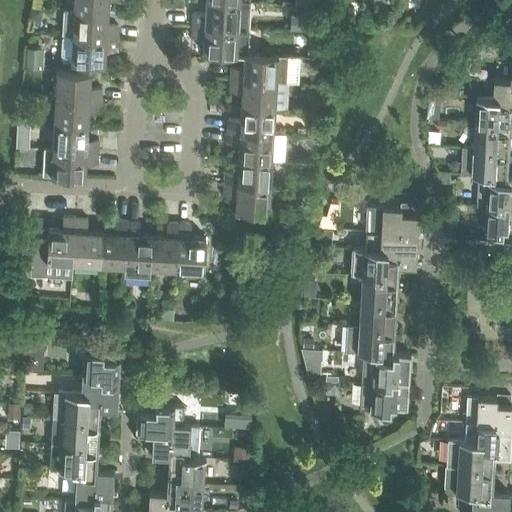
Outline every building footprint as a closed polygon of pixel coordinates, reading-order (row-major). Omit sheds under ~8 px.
[(74,0),(74,9),(107,12),(107,0),(74,0)] [(237,27),(238,1),(216,0),(205,0),(204,13),(193,12),(192,25),(237,27)] [(30,18),(39,18),(40,8),(30,8),(30,18)] [(74,9),(64,9),(62,35),(64,35),(72,36),(117,38),(118,25),(106,25),(107,12),(74,9)] [(399,11),(387,10),(387,18),(398,18),(399,11)] [(248,28),(237,27),(192,25),(191,36),(203,37),(202,52),(235,53),(235,52),(244,52),(247,53),(248,28)] [(117,38),(72,36),(64,35),(62,37),(61,57),(64,61),(71,61),(70,70),(80,71),(80,62),(90,63),(104,64),(105,49),(117,50),(117,38)] [(28,47),(27,67),(43,68),(45,48),(28,47)] [(312,56),(320,56),(320,48),(311,48),(311,56),(312,56)] [(288,55),(247,53),(244,52),(243,67),(231,66),(230,79),(275,81),(276,80),(286,81),(288,55)] [(467,55),(466,73),(477,74),(479,58),(479,56),(467,55)] [(89,86),(90,63),(80,62),(80,71),(70,70),(57,69),(55,96),(100,99),(101,86),(89,86)] [(511,78),(497,78),(495,97),(497,97),(497,104),(511,104),(511,78)] [(274,107),(275,81),(230,79),(230,91),(242,91),(241,105),(274,107)] [(445,83),(445,92),(448,92),(457,93),(458,84),(456,84),(445,83)] [(497,97),(495,97),(478,95),(477,122),(495,123),(494,130),(511,130),(511,104),(497,104),(497,97)] [(99,111),(100,99),(55,96),(54,122),(87,124),(88,110),(99,111)] [(210,105),(209,113),(217,113),(217,105),(210,105)] [(272,133),(274,107),(241,105),(240,119),(228,118),(227,130),(272,133)] [(427,109),(426,117),(433,118),(439,119),(440,110),(433,110),(427,109)] [(446,128),(447,120),(438,120),(437,128),(446,128)] [(86,138),(87,124),(54,122),(52,148),(97,151),(98,138),(86,138)] [(511,130),(494,130),(495,123),(477,122),(475,147),(493,149),(493,155),(511,156),(511,132),(511,130)] [(271,159),(272,133),(227,130),(227,143),(239,143),(238,157),(271,159)] [(493,155),(493,149),(475,147),(474,154),(474,173),(480,174),(490,174),(490,180),(508,181),(509,174),(511,156),(493,155)] [(44,148),(43,174),(84,177),(85,162),(96,163),(97,151),(52,148),(44,148)] [(269,185),(271,159),(238,157),(237,171),(225,170),(224,182),(269,185)] [(511,174),(509,174),(508,181),(490,180),(490,174),(480,174),(478,203),(488,204),(488,205),(507,206),(507,200),(511,200),(511,174)] [(268,211),(269,185),(224,182),(223,194),(235,195),(235,209),(268,211)] [(511,226),(511,200),(507,200),(507,206),(488,205),(487,231),(506,232),(507,226),(511,226)] [(401,213),(401,206),(382,205),(381,226),(381,232),(399,233),(399,239),(417,240),(418,214),(401,213)] [(72,261),(75,217),(63,216),(62,228),(48,227),(46,259),(72,261)] [(86,229),(87,217),(75,217),(72,261),(98,263),(100,230),(86,229)] [(124,264),(127,220),(115,219),(114,231),(100,230),(98,263),(124,264)] [(138,232),(139,220),(127,220),(124,264),(124,275),(149,276),(149,266),(150,266),(152,233),(138,232)] [(176,267),(179,223),(166,222),(166,234),(152,233),(150,266),(176,267)] [(190,235),(191,224),(179,223),(176,267),(203,269),(205,236),(190,235)] [(319,228),(318,243),(331,244),(332,229),(319,228)] [(399,239),(399,233),(381,232),(379,250),(381,250),(381,257),(397,258),(397,264),(415,266),(417,240),(399,239)] [(379,250),(363,249),(353,248),(352,272),(361,273),(361,275),(379,276),(379,282),(396,283),(397,264),(397,258),(381,257),(381,250),(379,250)] [(311,263),(311,271),(323,271),(323,264),(311,263)] [(379,282),(379,276),(361,275),(360,300),(378,301),(377,307),(395,308),(396,283),(379,282)] [(304,279),(303,296),(314,297),(316,280),(304,279)] [(377,307),(378,301),(360,300),(358,325),(376,326),(375,332),(393,333),(395,308),(377,307)] [(164,310),(172,311),(173,302),(164,302),(164,310)] [(123,313),(135,314),(136,306),(124,306),(123,313)] [(376,326),(358,325),(347,324),(345,351),(364,352),(374,352),(373,357),(391,358),(391,351),(392,351),(393,333),(375,332),(376,326)] [(301,347),(318,349),(319,340),(302,339),(301,347)] [(27,341),(26,369),(42,370),(43,342),(27,341)] [(102,356),(103,349),(83,349),(82,375),(100,376),(100,382),(118,383),(119,357),(102,356)] [(323,350),(302,349),(304,360),(321,360),(322,360),(323,350)] [(410,352),(392,351),(391,351),(391,358),(373,357),(374,352),(364,352),(361,382),(389,383),(390,377),(409,378),(410,352)] [(100,382),(100,376),(82,375),(81,392),(83,392),(82,400),(98,400),(98,408),(99,408),(116,409),(118,383),(100,382)] [(407,404),(409,378),(390,377),(389,383),(361,382),(359,408),(389,409),(389,403),(403,404),(407,404)] [(321,383),(321,394),(334,395),(334,383),(321,383)] [(81,392),(64,391),(52,390),(50,417),(62,418),(81,419),(81,425),(98,426),(99,408),(98,408),(98,400),(82,400),(83,392),(81,392)] [(511,403),(510,403),(511,394),(497,393),(497,396),(467,395),(465,421),(476,422),(494,423),(494,429),(511,430),(511,427),(511,403)] [(20,403),(9,403),(8,417),(19,418),(20,403)] [(24,414),(37,415),(38,403),(24,403),(24,414)] [(174,423),(175,405),(155,403),(154,410),(137,408),(137,417),(136,435),(153,436),(155,436),(155,429),(171,430),(172,423),(174,423)] [(389,409),(389,410),(403,411),(403,404),(389,403),(389,409)] [(224,412),(223,426),(249,428),(249,427),(250,413),(224,412)] [(22,427),(29,428),(30,417),(22,416),(22,427)] [(81,419),(62,418),(50,417),(49,442),(61,443),(80,444),(79,450),(96,451),(98,426),(81,425),(81,419)] [(494,423),(476,422),(465,421),(464,439),(476,440),(476,447),(492,448),(492,455),(510,456),(511,430),(494,429),(494,423)] [(190,424),(174,423),(172,423),(171,430),(155,429),(155,436),(153,436),(152,455),(170,456),(171,449),(188,450),(188,455),(189,455),(190,424)] [(7,428),(6,445),(19,445),(20,428),(7,428)] [(464,439),(458,438),(447,438),(445,464),(456,465),(474,466),(474,472),(491,473),(492,455),(492,448),(476,447),(476,440),(464,439)] [(80,444),(61,443),(49,442),(48,468),(58,469),(59,469),(71,469),(75,470),(76,470),(77,470),(77,475),(94,476),(94,469),(95,469),(96,451),(79,450),(80,444)] [(230,456),(231,456),(245,457),(245,447),(232,447),(230,447),(230,456)] [(188,455),(188,450),(171,449),(170,456),(168,475),(185,476),(184,481),(204,482),(205,456),(189,455),(188,455)] [(236,468),(236,473),(241,479),(247,473),(247,468),(242,462),(236,468)] [(474,466),(456,465),(445,464),(444,490),(472,492),(471,497),(489,498),(490,491),(491,473),(474,472),(474,466)] [(113,470),(95,469),(94,469),(94,476),(77,475),(77,470),(76,470),(74,501),(93,502),(93,495),(111,496),(113,470)] [(184,481),(185,476),(168,475),(167,492),(168,492),(168,499),(184,500),(184,507),(185,507),(202,508),(204,482),(184,481)] [(168,492),(167,492),(150,491),(148,511),(185,511),(185,507),(184,507),(184,500),(168,499),(168,492)] [(508,492),(490,491),(489,498),(471,497),(470,511),(506,511),(507,511),(508,492)] [(110,511),(111,496),(93,495),(93,502),(74,501),(65,501),(64,511),(110,511)] [(232,500),(231,508),(240,508),(240,501),(232,500)]
